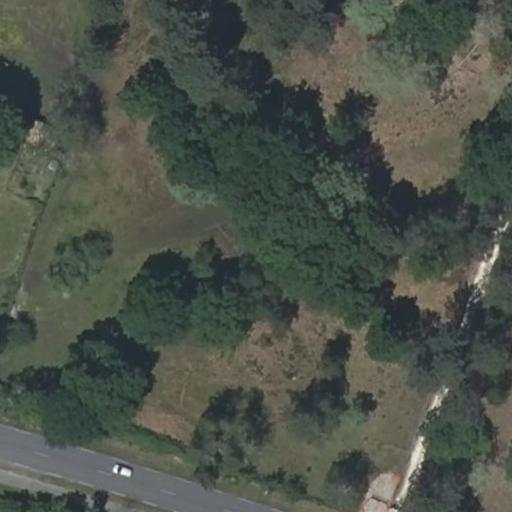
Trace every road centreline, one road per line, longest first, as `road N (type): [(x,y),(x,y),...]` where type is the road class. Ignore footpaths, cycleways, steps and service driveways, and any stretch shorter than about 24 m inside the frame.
road 1 (unknown): [(511,211),(412,511)]
road 2 (tertiary): [(226,511),(0,445)]
